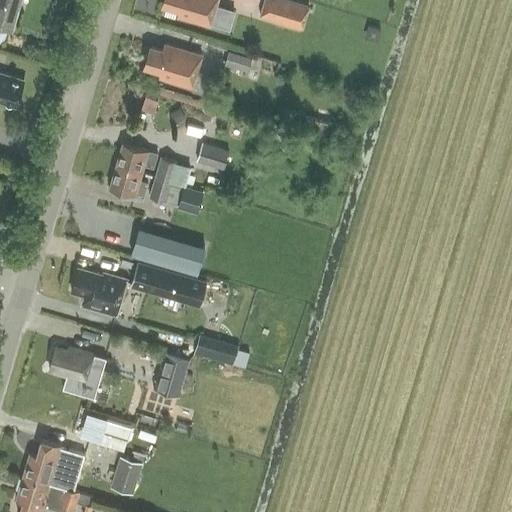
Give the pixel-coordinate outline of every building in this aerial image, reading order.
[(0,0),(0,26),(11,30),(20,0),(0,0)] [(218,0),(165,0),(164,4),(181,10),(179,17),(211,26),(218,0)] [(307,4),(293,0),(260,0),(256,15),(299,28),(307,4)] [(202,55),(167,44),(165,51),(151,47),(146,66),(163,71),(161,78),(193,88),(202,55)] [(225,63),(248,70),(252,57),(229,50),(225,63)] [(0,101),(15,106),(23,79),(0,72),(0,101)] [(156,92),(204,107),(206,101),(158,86),(156,92)] [(116,164),(142,172),(144,165),(153,168),(158,153),(122,142),(116,164)] [(224,169),(229,150),(202,142),(196,161),(224,169)] [(155,176),(171,181),(177,161),(161,156),(155,176)] [(140,180),(142,172),(116,164),(109,187),(125,192),(124,196),(132,198),(133,194),(143,197),(148,182),(140,180)] [(166,201),(171,181),(155,176),(149,196),(166,201)] [(180,184),(171,181),(166,201),(175,203),(180,184)] [(183,186),(177,207),(197,213),(203,192),(183,186)] [(139,226),(131,254),(196,273),(205,246),(139,226)] [(199,306),(207,281),(138,259),(130,285),(199,306)] [(104,275),(79,268),(72,292),(85,296),(82,305),(117,316),(128,280),(104,273),(104,275)] [(239,366),(247,344),(208,329),(200,351),(239,366)] [(56,346),(49,369),(67,374),(66,378),(63,388),(94,397),(106,358),(96,355),(75,348),(74,352),(56,346)] [(179,395),(189,360),(164,352),(153,388),(179,395)] [(30,452),(23,477),(67,490),(68,490),(73,492),(73,489),(84,454),(70,450),(61,447),(62,444),(41,438),(37,454),(30,452)] [(133,494),(143,463),(120,456),(110,487),(133,494)] [(23,477),(17,497),(23,499),(19,511),(58,511),(60,508),(74,511),(77,501),(90,505),(92,497),(73,492),(68,490),(67,490),(23,477)]
